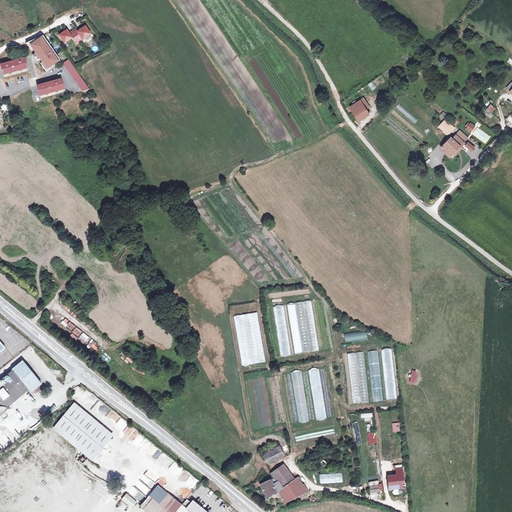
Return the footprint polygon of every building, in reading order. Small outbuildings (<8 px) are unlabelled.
[(74,34),(78,40),(82,38),(83,40),(91,34),(86,27),(78,32),(76,29),(72,31),(74,34)] [(74,34),(72,31),(69,33),(67,30),(59,35),(64,43),(72,38),(75,42),(78,40),(74,34)] [(40,37),(26,44),(32,51),(34,50),(36,53),(38,56),(35,57),(38,61),(40,59),(42,62),(41,64),(45,70),(58,61),(51,52),(53,51),(46,41),(44,42),(40,37)] [(51,52),(58,61),(60,60),(53,51),(51,52)] [(3,75),(16,72),(27,68),(24,59),(1,65),(3,75)] [(88,90),(68,59),(62,64),(80,92),(88,90)] [(61,80),(49,83),(37,86),(40,96),(64,90),(61,80)] [(351,109),(359,121),(365,117),(364,117),(369,113),(365,109),(367,108),(367,104),(363,98),(354,105),(354,106),(351,109)] [(490,104),(486,109),(491,113),(495,108),(490,104)] [(403,107),(400,111),(414,124),(416,123),(417,122),(417,120),(403,107)] [(448,136),(455,128),(444,119),(437,127),(448,136)] [(475,128),(471,125),(467,130),(471,133),(475,128)] [(460,131),(456,135),(464,142),(467,138),(460,131)] [(450,157),(452,155),(460,146),(461,147),(465,143),(464,142),(456,135),(453,139),(451,138),(441,149),(450,157)] [(469,142),(465,146),(472,152),(475,148),(469,142)] [(460,146),(452,155),(454,156),(462,148),(461,147),(460,146)] [(288,303),(293,354),(309,352),(304,302),(288,303)] [(319,351),(312,302),(307,303),(314,352),(319,351)] [(284,305),(274,306),(280,356),(290,355),(284,305)] [(79,337),(82,331),(75,327),(72,332),(79,337)] [(367,340),(366,331),(344,333),(345,342),(367,340)] [(382,349),(385,400),(396,400),(393,348),(382,349)] [(382,401),(378,350),(368,351),(372,402),(382,401)] [(352,404),(368,402),(364,352),(348,353),(352,404)] [(27,369),(25,367),(22,363),(0,380),(0,413),(28,390),(38,382),(33,376),(34,375),(28,368),(27,369)] [(316,420),(326,419),(318,368),(309,370),(316,420)] [(291,372),(299,423),(309,421),(301,370),(291,372)] [(40,385),(38,382),(28,390),(30,393),(40,385)] [(73,406),(55,426),(94,458),(111,437),(73,406)] [(400,431),(400,422),(392,423),(392,432),(400,431)] [(124,429),(127,434),(133,430),(130,425),(124,429)] [(278,443),(261,452),(267,465),(285,456),(278,443)] [(272,473),(278,482),(279,481),(283,488),(294,480),(283,465),(272,473)] [(206,511),(196,503),(194,505),(190,502),(185,508),(168,494),(172,488),(162,479),(158,485),(143,473),(137,481),(122,469),(112,481),(150,511),(206,511)] [(319,474),(320,484),(343,482),(342,473),(319,474)] [(397,475),(388,476),(389,488),(403,487),(402,474),(397,475)] [(295,482),(299,480),(298,477),(294,480),(283,488),(279,481),(278,482),(273,485),(271,481),(261,486),(267,497),(279,491),(284,503),(307,492),(304,486),(303,486),(299,488),(295,482)] [(303,486),(299,480),(295,482),(299,488),(303,486)] [(132,508),(137,501),(126,493),(121,500),(132,508)]
